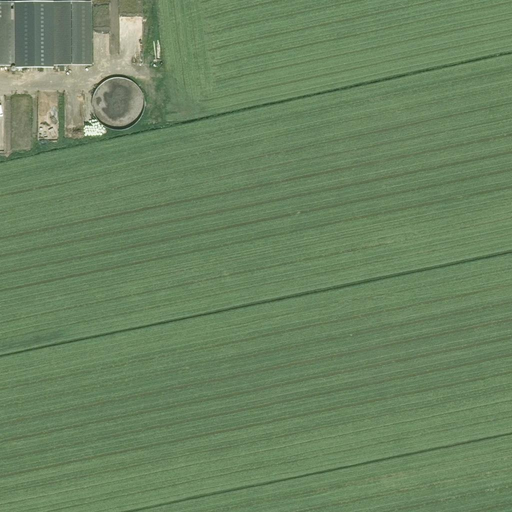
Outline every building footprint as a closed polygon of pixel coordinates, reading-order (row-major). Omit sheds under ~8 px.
[(0,65),(17,65),(17,3),(0,3),(0,65)] [(53,65),(52,3),(17,3),(17,65),(53,65)] [(92,3),(72,3),(52,3),(53,65),(93,65),(92,3)] [(68,90),(73,108),(83,105),(78,87),(68,90)] [(97,119),(98,138),(109,137),(109,119),(97,119)]
